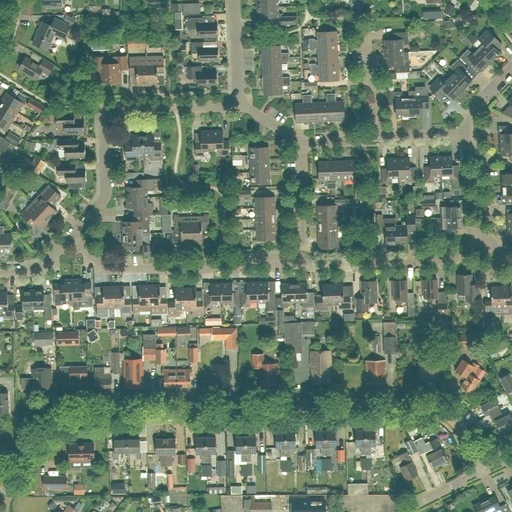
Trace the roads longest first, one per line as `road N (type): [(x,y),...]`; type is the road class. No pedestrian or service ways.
road 1 (residential): [(0,490),(47,430),(82,416),(412,405),(449,418),(482,470)]
road 2 (residential): [(239,101),(216,97),(103,113),(101,203),(65,245)]
road 3 (residential): [(295,262),(102,267),(65,245)]
road 4 (residential): [(480,234),(446,259),(295,262)]
road 5 (residential): [(295,262),(297,138)]
